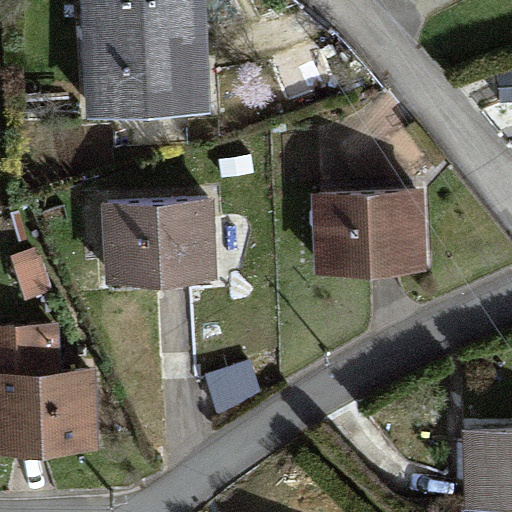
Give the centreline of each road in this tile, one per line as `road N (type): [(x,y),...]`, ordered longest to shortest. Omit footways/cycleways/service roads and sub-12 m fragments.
road 1 (residential): [(511,298),(422,333),(261,415),(137,511)]
road 2 (residential): [(511,194),(350,0)]
